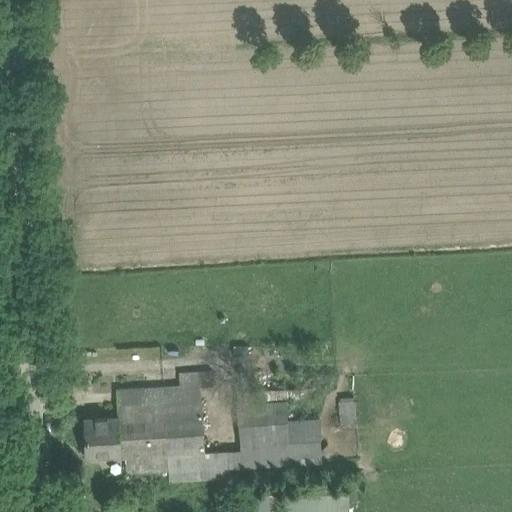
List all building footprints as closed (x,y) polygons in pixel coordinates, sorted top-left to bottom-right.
[(248,342),(234,343),(234,352),(248,351),(248,342)] [(118,417),(120,457),(127,457),(128,473),(148,472),(208,468),(207,451),(202,381),(214,380),(213,369),(179,371),(180,384),(136,387),(116,388),(118,417)] [(357,427),(355,396),(338,397),(340,428),(357,427)] [(115,457),(120,457),(118,417),(85,418),(87,454),(115,453),(115,457)] [(239,449),(207,451),(208,468),(321,460),(321,424),(287,426),(287,435),(239,439),(239,449)] [(281,488),(279,511),(344,511),(345,491),(281,488)] [(144,490),(125,492),(126,508),(145,507),(144,490)]
